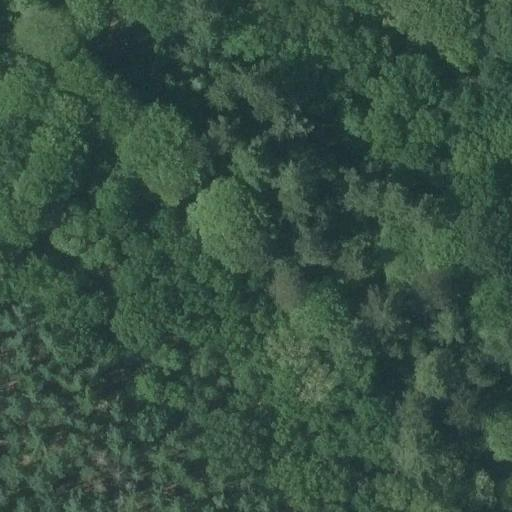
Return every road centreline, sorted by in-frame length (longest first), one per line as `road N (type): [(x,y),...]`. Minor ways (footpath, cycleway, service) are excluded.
road 1 (track): [(7,201),(395,511)]
road 2 (track): [(511,249),(219,0)]
road 3 (track): [(138,0),(0,212)]
